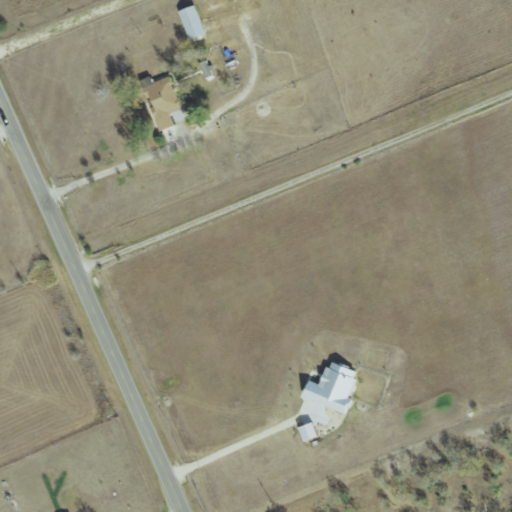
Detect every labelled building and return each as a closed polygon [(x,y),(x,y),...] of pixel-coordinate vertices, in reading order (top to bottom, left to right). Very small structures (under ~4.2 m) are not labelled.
[(245,0),(216,0),(205,5),(208,14),(245,0)] [(206,36),(198,6),(182,10),(189,41),(206,36)] [(154,83),(152,77),(142,81),(161,132),(177,126),(175,122),(188,118),(172,76),(154,83)] [(305,397),(350,415),(356,399),(351,397),(361,371),(333,360),(323,385),(311,380),(305,397)] [(302,428),(307,442),(321,436),(316,423),(302,428)]
